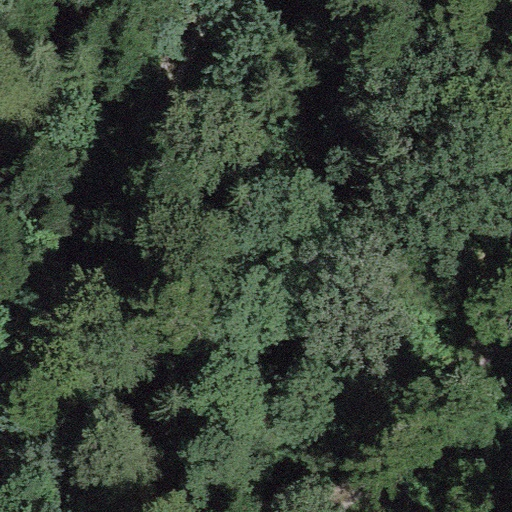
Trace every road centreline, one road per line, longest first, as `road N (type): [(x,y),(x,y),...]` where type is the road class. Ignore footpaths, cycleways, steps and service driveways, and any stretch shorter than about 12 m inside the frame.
road 1 (track): [(188,0),(0,460)]
road 2 (track): [(319,511),(511,321)]
